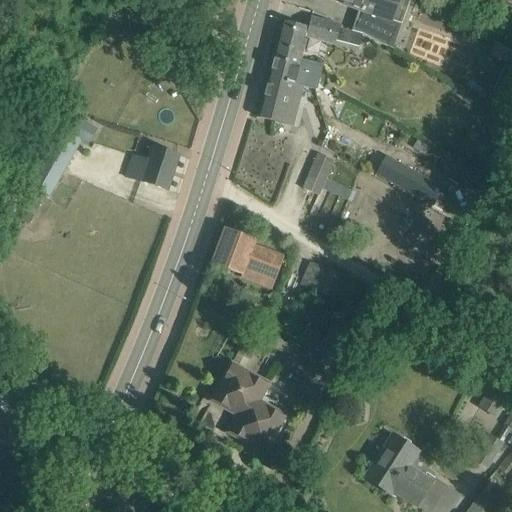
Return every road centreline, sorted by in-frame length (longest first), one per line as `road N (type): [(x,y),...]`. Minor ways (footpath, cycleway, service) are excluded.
road 1 (residential): [(204,180),(511,360)]
road 2 (tertiary): [(108,433),(175,281),(204,180)]
road 3 (tertiary): [(204,180),(247,32)]
road 4 (residential): [(228,511),(108,433)]
